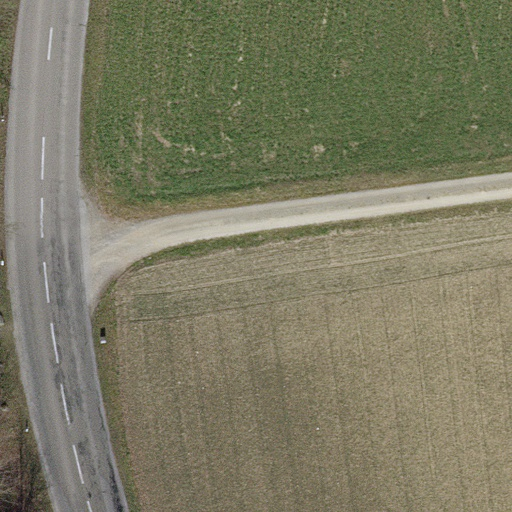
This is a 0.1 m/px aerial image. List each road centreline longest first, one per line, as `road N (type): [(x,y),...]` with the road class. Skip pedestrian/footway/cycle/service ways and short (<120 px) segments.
road 1 (tertiary): [(57,0),(45,88),(44,253),(75,446),(94,511)]
road 2 (track): [(44,253),(511,190)]
